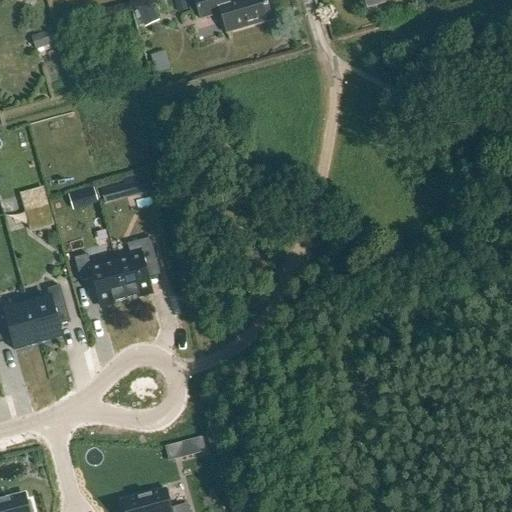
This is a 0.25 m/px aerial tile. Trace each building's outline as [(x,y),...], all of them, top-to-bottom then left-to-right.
[(183,0),(174,0),(178,14),(187,11),(183,0)] [(238,0),(228,3),(227,0),(193,0),(200,21),(221,15),(227,35),(271,22),(264,0),(238,0)] [(365,0),(368,9),(383,5),(381,0),(365,0)] [(137,10),(145,27),(159,21),(150,3),(137,10)] [(53,36),(35,42),(38,50),(56,44),(53,36)] [(50,95),(67,91),(60,55),(43,59),(50,95)] [(139,197),(150,194),(145,174),(134,177),(139,197)] [(98,205),(94,189),(81,193),(85,208),(98,205)] [(24,210),(47,204),(44,193),(21,200),(24,210)] [(115,259),(126,301),(151,295),(143,265),(157,261),(151,239),(127,245),(130,255),(115,259)] [(115,259),(90,266),(88,256),(74,260),(80,283),(93,280),(101,308),(126,301),(115,259)] [(49,300),(28,306),(39,348),(64,341),(60,326),(69,324),(60,287),(47,291),(49,300)] [(39,348),(28,306),(5,312),(3,303),(0,303),(0,332),(8,331),(14,354),(39,348)] [(200,439),(166,448),(169,461),(204,452),(200,439)] [(122,511),(188,511),(187,506),(186,506),(170,510),(165,491),(120,504),(122,511)] [(0,511),(32,511),(30,502),(26,502),(25,497),(0,502),(0,511)]
